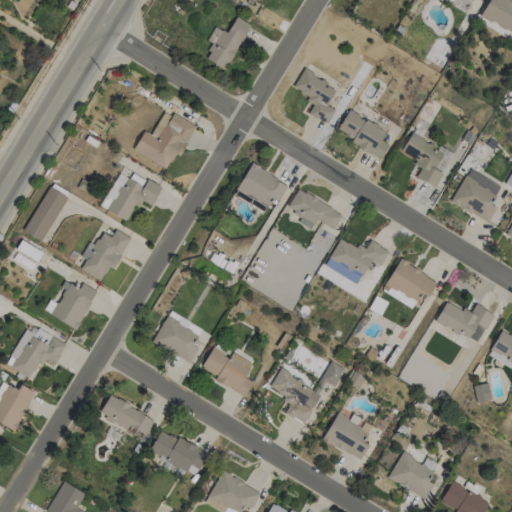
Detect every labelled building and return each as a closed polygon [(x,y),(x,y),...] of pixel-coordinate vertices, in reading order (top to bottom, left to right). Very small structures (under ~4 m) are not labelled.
[(511,2),(507,0),(487,0),(480,15),(509,31),(511,26),(511,2)] [(213,26),(206,41),(212,44),(204,58),(225,69),(248,24),(234,17),(226,33),(213,26)] [(307,114),(326,124),(333,109),(325,105),(335,87),(301,70),(291,90),(313,101),(307,114)] [(132,151),(165,168),(173,153),(179,156),(194,126),(163,110),(150,135),(142,130),(132,151)] [(381,157),(387,144),(380,140),(385,129),(346,110),(335,134),(381,157)] [(415,177),(434,187),(441,173),(434,169),(443,151),(409,134),(399,154),(421,165),(415,177)] [(278,201),(287,185),(250,163),(235,189),(266,207),(271,197),(278,201)] [(488,222),(495,206),(490,204),(499,185),(466,169),(449,203),(488,222)] [(511,169),(503,183),(511,189),(511,169)] [(160,185),(146,178),(143,185),(116,174),(100,208),(128,220),(137,199),(151,205),(160,185)] [(66,197),(48,186),(22,230),(40,241),(66,197)] [(286,209),(300,216),(297,223),(310,229),(314,220),(333,229),(341,212),(295,190),(286,209)] [(129,237),(114,230),(110,237),(99,232),(81,271),(100,280),(107,265),(114,268),(129,237)] [(15,249),(36,261),(41,252),(20,240),(15,249)] [(436,281),(398,259),(380,291),(410,308),(419,292),(427,296),(436,281)] [(49,317),(77,329),(94,289),(80,283),(78,288),(64,282),(49,317)] [(434,321),(476,344),(492,314),(473,304),(468,313),(444,301),(434,321)] [(200,329),(170,312),(167,317),(197,333),(200,329)] [(151,342),(189,362),(197,347),(192,344),(197,334),(164,317),(151,342)] [(54,363),(64,344),(26,324),(5,365),(30,378),(41,357),(54,363)] [(486,355),(510,368),(511,364),(511,334),(501,328),(486,355)] [(244,396),(251,381),(244,378),(251,363),(230,353),(229,356),(210,347),(200,368),(216,376),(213,381),(244,396)] [(302,424),(324,382),(333,387),(343,368),(328,361),(314,388),(278,369),(267,389),(290,401),(283,414),(302,424)] [(0,423),(13,430),(34,392),(19,384),(16,389),(0,380),(0,423)] [(475,402),(489,399),(486,383),(472,385),(475,402)] [(97,414),(127,430),(129,427),(144,435),(153,418),(107,395),(97,414)] [(321,439),(359,460),(367,445),(360,441),(366,431),(335,413),(321,439)] [(205,454),(160,428),(148,450),(193,476),(205,454)] [(236,511),(239,511),(243,506),(249,509),(259,492),(220,471),(207,496),(236,511)] [(82,511),(75,507),(83,494),(62,481),(44,510),(46,511),(82,511)] [(483,511),(482,511),(488,502),(450,481),(439,501),(454,510),(452,511),(483,511)] [(290,511),(271,501),(265,511),(290,511)]
